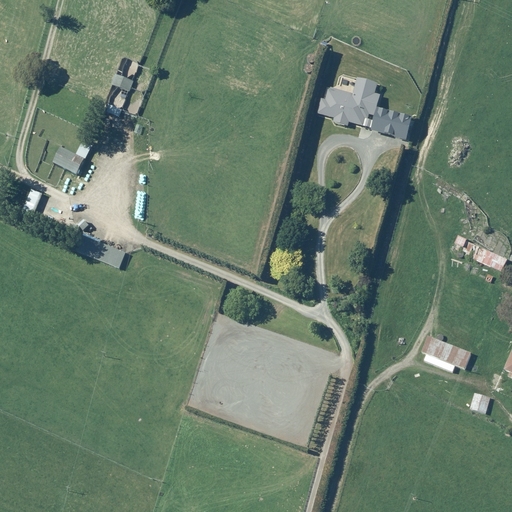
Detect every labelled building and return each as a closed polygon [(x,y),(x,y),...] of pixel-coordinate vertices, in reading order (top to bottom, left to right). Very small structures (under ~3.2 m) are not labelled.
[(115,76),(111,86),(130,94),(134,84),(115,76)] [(331,124),(348,129),(349,125),(367,130),(371,117),(377,118),(383,96),(377,94),(379,86),(360,80),(356,96),(329,89),(326,101),(321,100),(317,115),(333,120),(331,124)] [(375,129),(391,133),(394,119),(378,116),(375,129)] [(63,149),(55,164),(79,177),(94,148),(84,143),(77,156),(63,149)] [(32,222),(44,196),(33,191),(22,215),(21,217),(32,222)] [(89,228),(84,220),(77,224),(83,232),(89,228)] [(84,234),(76,252),(121,271),(128,255),(101,244),(102,242),(84,234)] [(509,262),(458,238),(454,247),(461,250),(459,254),(504,274),(509,262)] [(472,355),(427,338),(426,338),(420,354),(427,357),(425,363),(453,374),(455,368),(466,372),(472,355)] [(491,399),(474,394),(469,410),(486,415),(491,399)]
